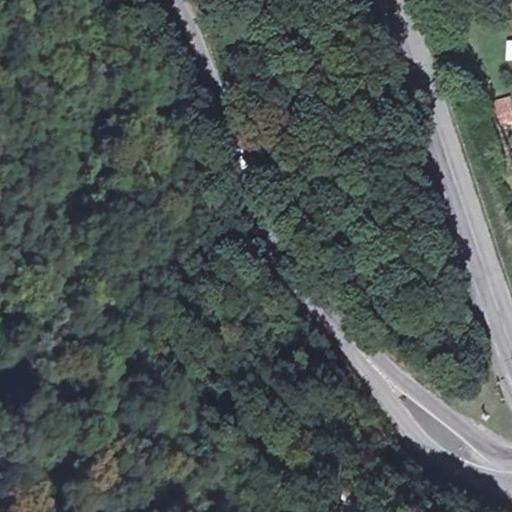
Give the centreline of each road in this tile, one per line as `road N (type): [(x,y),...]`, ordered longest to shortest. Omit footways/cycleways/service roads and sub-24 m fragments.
road 1 (unclassified): [(164,0),(203,69),(257,211),(364,358)]
road 2 (unclassified): [(393,0),(511,337)]
road 3 (unclassified): [(364,358),(415,440),(485,479),(511,480)]
road 4 (unclassified): [(511,467),(364,358)]
